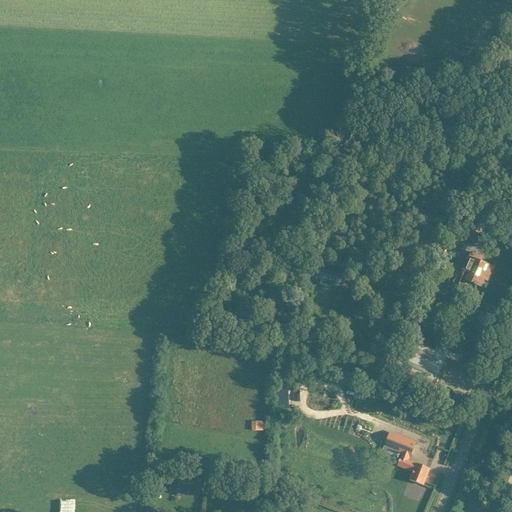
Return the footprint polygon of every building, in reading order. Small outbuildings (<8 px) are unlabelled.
[(468,59),(467,70),(474,70),(475,58),(471,58),(468,58),(468,59)] [(483,246),(492,226),(472,217),(463,237),(483,246)] [(451,224),(438,254),(444,256),(455,233),(463,236),(465,231),(451,224)] [(468,257),(462,271),(461,276),(462,277),(458,287),(473,294),(476,286),(480,288),(483,280),(485,281),(491,267),(480,262),(482,257),(473,253),(471,259),(468,257)] [(345,278),(318,270),(315,279),(321,281),(320,285),(329,288),(331,283),(343,286),(345,278)] [(390,372),(436,392),(448,364),(459,369),(461,365),(468,349),(437,335),(433,346),(406,335),(390,372)] [(263,423),(253,423),(253,431),(263,431),(263,423)] [(390,433),(384,446),(403,454),(400,459),(408,462),(415,443),(390,433)] [(408,462),(400,459),(398,466),(413,472),(410,480),(423,486),(429,471),(408,462)] [(179,482),(178,491),(193,493),(195,484),(195,481),(180,478),(179,482)]
